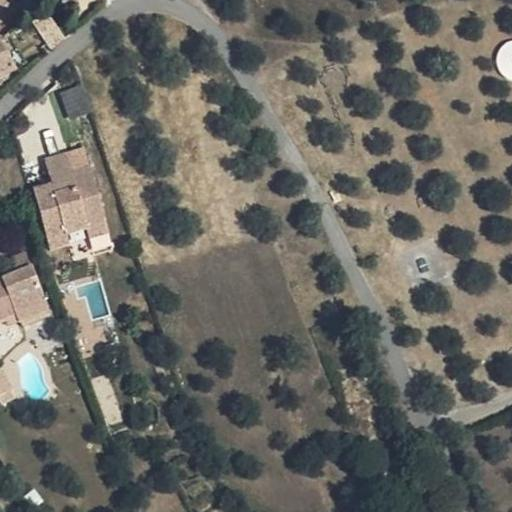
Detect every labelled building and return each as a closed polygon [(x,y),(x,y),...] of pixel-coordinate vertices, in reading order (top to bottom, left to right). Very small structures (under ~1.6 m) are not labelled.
[(45,31),(66,20),(50,0),(43,0),(29,8),(45,31)] [(19,48),(8,20),(0,23),(0,31),(9,53),(19,48)] [(0,56),(9,53),(0,31),(0,56)] [(511,76),(511,45),(500,48),(508,78),(511,76)] [(9,53),(0,56),(0,67),(12,61),(9,53)] [(65,117),(90,112),(85,85),(60,90),(65,117)] [(69,143),(75,160),(91,155),(86,138),(69,143)] [(75,160),(69,143),(60,146),(80,209),(105,201),(91,155),(75,160)] [(54,237),(71,232),(68,221),(87,215),(91,226),(111,220),(105,201),(80,209),(60,146),(46,150),(54,174),(36,179),(54,237)] [(72,251),(89,248),(86,230),(69,234),(72,251)] [(11,298),(14,304),(13,304),(14,305),(42,294),(21,243),(7,249),(11,258),(1,261),(4,268),(0,269),(0,309),(3,308),(1,302),(11,298)] [(18,316),(46,305),(42,294),(14,305),(18,316)] [(1,302),(3,308),(13,304),(14,304),(11,298),(1,302)] [(0,395),(13,390),(0,364),(0,363),(0,395)] [(104,425),(121,421),(109,374),(93,378),(104,425)]
